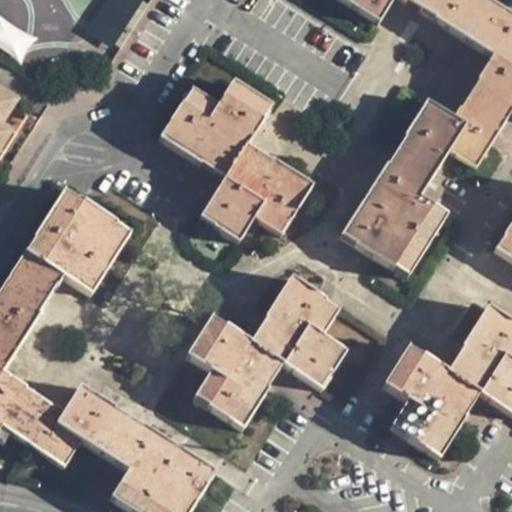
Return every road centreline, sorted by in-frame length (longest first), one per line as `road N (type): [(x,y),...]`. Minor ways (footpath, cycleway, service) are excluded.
road 1 (residential): [(0,244),(69,137),(129,129),(142,109)]
road 2 (unknown): [(69,137),(159,147),(201,178)]
road 3 (residential): [(142,109),(206,0)]
